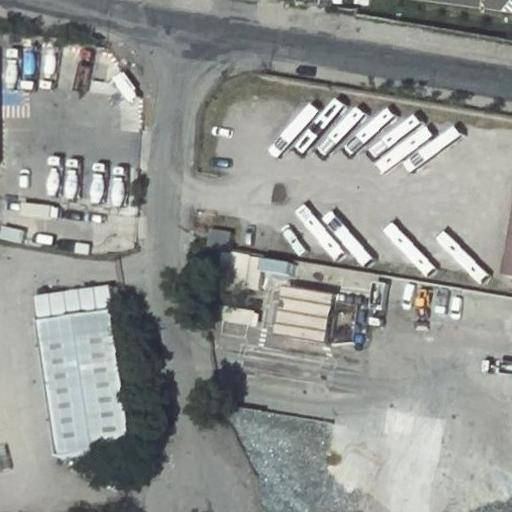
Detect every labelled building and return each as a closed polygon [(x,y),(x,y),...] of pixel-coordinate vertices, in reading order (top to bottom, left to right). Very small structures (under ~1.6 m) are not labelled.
[(107,50),(77,45),(71,75),(101,80),(107,50)] [(230,229),(207,224),(203,242),(227,246),(230,229)] [(264,261),(261,275),(295,282),(298,267),(264,261)] [(283,339),(334,344),(339,296),(288,291),(283,339)] [(120,294),(43,299),(56,461),(129,454),(120,294)]
